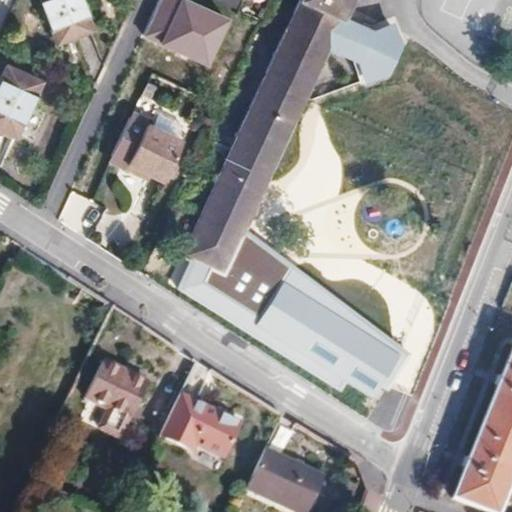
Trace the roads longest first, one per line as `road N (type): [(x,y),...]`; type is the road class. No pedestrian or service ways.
road 1 (residential): [(408,468),(34,230)]
road 2 (residential): [(408,468),(511,208)]
road 3 (residential): [(140,0),(34,230)]
